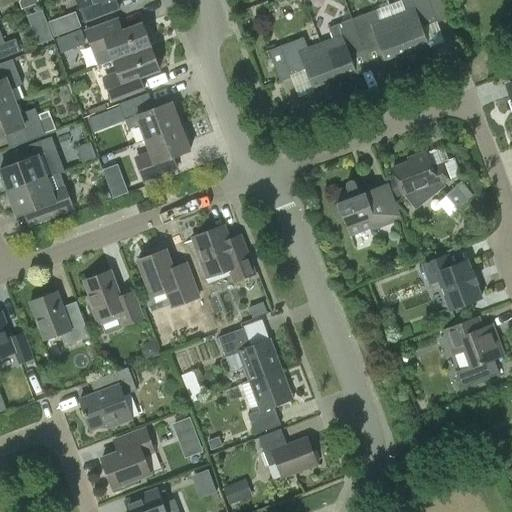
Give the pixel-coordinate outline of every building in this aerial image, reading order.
[(111,12),(106,0),(75,0),(84,22),(111,12)] [(401,0),(405,11),(393,16),(406,52),(428,44),(422,28),(448,18),(441,0),(401,0)] [(352,19),(364,50),(378,45),(384,60),(406,52),(393,16),(380,21),(376,10),(352,19)] [(49,23),(54,37),(65,33),(59,19),(49,23)] [(320,44),(334,79),(356,71),(350,55),(364,50),(352,19),(329,28),(333,39),(320,44)] [(113,60),(151,46),(142,23),(117,32),(113,21),(86,31),(93,52),(99,66),(113,60)] [(49,28),(34,33),(39,45),(54,40),(49,28)] [(69,36),(56,40),(61,54),(74,49),(69,36)] [(280,82),(306,72),(312,88),(334,79),(320,44),(308,48),(303,37),(268,51),(280,82)] [(0,59),(20,52),(15,39),(0,44),(0,59)] [(139,91),(135,79),(159,69),(151,46),(113,60),(119,74),(104,80),(112,101),(139,91)] [(0,63),(0,107),(15,102),(10,89),(22,84),(12,59),(0,63)] [(128,129),(139,125),(145,140),(181,126),(172,102),(147,111),(141,95),(119,104),(128,129)] [(35,108),(20,114),(15,102),(0,107),(0,135),(12,131),(17,145),(45,135),(35,108)] [(88,110),(90,115),(106,109),(105,104),(88,110)] [(88,119),(93,133),(108,127),(102,113),(88,119)] [(170,171),(165,160),(190,150),(181,126),(145,140),(150,153),(139,157),(143,168),(139,169),(144,181),(170,171)] [(66,170),(53,136),(21,148),(26,159),(0,168),(0,170),(8,193),(46,178),(60,173),(60,172),(66,170)] [(443,164),(432,168),(426,151),(413,156),(415,160),(392,168),(402,194),(424,185),(426,189),(450,180),(443,164)] [(17,216),(43,206),(48,218),(73,208),(60,173),(46,178),(8,193),(17,216)] [(333,192),(337,203),(335,205),(334,206),(334,207),(333,209),(333,210),(333,212),(333,213),(334,215),(335,216),(337,218),(338,219),(340,219),(342,220),(344,219),(350,235),(371,227),(372,230),(400,219),(387,183),(360,194),(356,183),(355,182),(354,181),(353,180),(351,180),(349,181),(348,181),(347,182),(346,183),(346,184),(346,185),(346,186),(346,187),(333,192)] [(468,200),(456,186),(446,195),(457,209),(468,200)] [(245,251),(234,255),(224,228),(194,239),(208,278),(234,268),(239,279),(254,274),(245,251)] [(198,297),(186,264),(173,269),(166,250),(138,261),(151,296),(166,291),(172,307),(198,297)] [(472,274),(467,261),(453,266),(448,255),(422,264),(429,283),(439,280),(450,310),(481,298),(476,283),(474,283),(471,275),(472,274)] [(84,281),(90,296),(88,297),(99,324),(101,325),(120,317),(123,325),(142,318),(132,292),(120,297),(110,271),(84,281)] [(80,312),(66,317),(57,291),(30,301),(44,340),(60,334),(65,346),(90,337),(80,312)] [(263,301),(248,307),(252,318),(267,312),(263,301)] [(24,333),(11,338),(1,312),(0,312),(0,357),(15,352),(19,363),(33,358),(24,333)] [(444,329),(453,354),(465,350),(471,366),(456,371),(462,388),(499,374),(494,359),(503,355),(492,325),(482,329),(478,316),(444,329)] [(226,357),(238,352),(249,381),(281,369),(277,357),(272,359),(264,340),(251,345),(244,328),(218,337),(226,357)] [(146,360),(160,355),(154,341),(144,345),(142,350),(146,360)] [(100,378),(105,390),(79,400),(85,417),(87,416),(91,428),(114,420),(115,424),(132,418),(123,395),(137,390),(128,367),(100,378)] [(280,424),(274,407),(288,401),(281,382),(286,381),(281,369),(249,381),(260,409),(247,414),(255,434),(280,424)] [(190,417),(171,424),(176,436),(194,429),(190,417)] [(113,488),(150,473),(165,468),(159,452),(153,450),(145,429),(119,439),(123,450),(102,458),(113,488)] [(269,466),(277,463),(282,477),(317,464),(307,437),(287,445),(281,429),(258,437),(269,466)] [(219,438),(209,442),(212,450),(222,446),(219,438)] [(207,489),(215,486),(209,469),(196,473),(201,486),(207,489)] [(246,479),(223,488),(230,505),(253,496),(246,479)] [(166,511),(157,488),(144,493),(150,508),(139,511),(166,511)]
